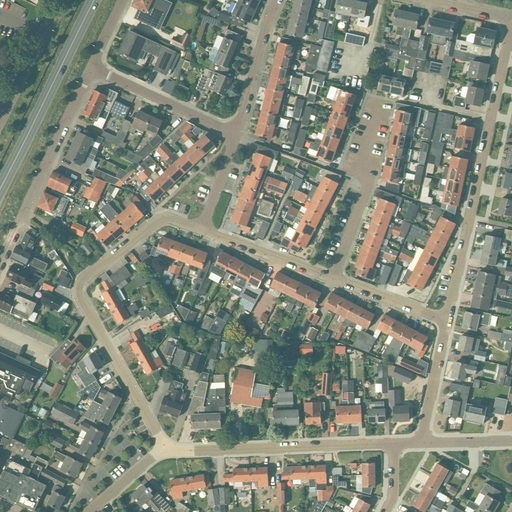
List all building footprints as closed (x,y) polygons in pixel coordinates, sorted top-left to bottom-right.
[(135,0),(132,7),(138,10),(134,18),(153,26),(164,1),(161,0),(135,0)] [(238,0),(237,4),(255,12),(260,1),(258,0),(238,0)] [(291,0),(291,3),(294,4),(314,9),(316,0),(291,0)] [(330,11),(330,13),(329,19),(328,19),(324,38),(332,40),(337,20),(335,20),(336,13),(343,14),(342,22),(348,23),(350,16),(353,2),(345,0),(339,0),(337,12),(331,11),(330,11)] [(324,12),(330,13),(330,11),(331,11),(332,2),(326,1),(324,12)] [(353,2),(350,16),(364,19),(367,5),(353,2)] [(255,12),(237,4),(231,15),(250,24),(255,12)] [(314,9),(294,4),(293,10),(289,9),(288,14),(291,15),(308,19),(309,14),(313,15),(314,9)] [(403,37),(408,13),(396,11),(393,25),(397,26),(395,35),(402,37),(403,37)] [(400,47),(399,55),(416,59),(418,49),(408,47),(410,37),(412,29),(417,30),(420,16),(408,13),(403,37),(402,37),(400,47)] [(232,17),(220,14),(218,20),(230,24),(232,17)] [(221,22),(202,15),(200,21),(219,27),(221,22)] [(289,25),(305,29),(306,24),(310,25),(311,19),(308,19),(291,15),(290,20),(287,19),(285,24),(289,25)] [(438,45),(443,21),(431,19),(428,33),(434,34),(431,44),(438,45)] [(455,24),(443,21),(438,45),(444,47),(446,37),(452,38),(455,24)] [(313,31),(305,29),(289,25),(287,30),(284,29),(283,34),(302,39),(304,34),(312,36),(313,31)] [(457,40),(456,44),(455,49),(480,55),(482,46),(492,49),(496,33),(478,29),(475,44),(457,40)] [(228,30),(219,51),(232,56),(237,43),(240,44),(243,36),(228,30)] [(174,35),(170,44),(185,50),(192,35),(183,31),(180,38),(174,35)] [(175,53),(129,32),(119,54),(136,62),(142,50),(160,58),(154,70),(165,75),(175,53)] [(349,34),(347,43),(363,47),(365,38),(349,34)] [(417,59),(423,61),(425,61),(425,60),(427,52),(430,37),(421,35),(420,39),(418,49),(416,59),(417,59)] [(322,45),(333,48),(335,43),(324,40),(322,45)] [(443,64),(444,65),(451,66),(453,59),(455,49),(456,44),(448,42),(443,64)] [(276,44),(275,48),(277,49),(276,55),(291,59),(298,61),(300,54),(293,52),(294,47),(278,43),(278,44),(276,44)] [(388,52),(399,55),(400,47),(386,44),(384,51),(384,52),(388,52)] [(317,65),(318,60),(320,55),(321,50),(322,47),(311,45),(307,63),(313,64),(317,65)] [(212,62),(209,70),(226,77),(230,69),(227,68),(232,56),(219,51),(214,48),(209,59),(210,61),(212,62)] [(388,52),(384,52),(380,51),(378,63),(385,65),(388,52)] [(465,51),(463,61),(471,63),(468,77),(485,81),(488,66),(478,64),(480,55),(465,51)] [(288,71),(291,59),(275,55),(273,67),(288,71)] [(416,59),(399,55),(398,59),(409,61),(407,69),(414,70),(417,59),(416,59)] [(187,71),(191,63),(182,59),(178,67),(187,71)] [(421,72),(423,61),(417,59),(414,70),(421,72)] [(423,61),(421,72),(428,73),(430,62),(425,60),(425,61),(423,61)] [(437,63),(430,62),(428,73),(434,75),(437,63)] [(307,63),(304,72),(311,73),(312,69),(316,70),(317,65),(313,64),(307,63)] [(444,65),(443,64),(437,63),(434,75),(441,76),(444,65)] [(327,73),(328,68),(317,65),(316,70),(327,73)] [(451,66),(444,65),(441,76),(448,78),(451,66)] [(288,71),(273,67),(270,78),(291,83),(293,77),(287,75),(288,71)] [(226,77),(209,70),(205,69),(204,71),(202,70),(202,77),(201,79),(200,79),(195,91),(207,96),(209,91),(225,97),(232,80),(226,77)] [(313,79),(324,82),(326,76),(314,73),(313,79)] [(381,75),(377,91),(390,93),(393,78),(394,75),(390,74),(389,77),(381,75)] [(301,86),(308,87),(310,78),(303,76),(301,86)] [(393,78),(390,93),(402,96),(405,84),(410,85),(412,79),(402,76),(401,80),(393,78)] [(291,83),(270,78),(267,90),(282,94),(284,88),(290,89),(291,83)] [(172,94),(176,84),(167,80),(163,90),(172,94)] [(312,84),(309,93),(316,94),(318,86),(312,84)] [(308,87),(301,86),(299,95),(305,96),(308,87)] [(88,103),(109,113),(124,120),(130,108),(115,101),(118,94),(115,92),(107,88),(103,95),(94,91),(93,93),(91,92),(89,97),(90,97),(88,103)] [(483,91),(469,88),(467,99),(455,97),(453,106),(465,109),(466,103),(480,106),(483,91)] [(336,102),(351,108),(355,96),(336,89),(332,100),(336,102)] [(282,94),(267,90),(264,101),(284,106),(286,100),(281,99),(282,94)] [(316,94),(309,93),(307,102),(314,103),(316,94)] [(295,109),(302,110),(304,101),(297,99),(295,109)] [(261,113),(281,118),(284,106),(264,101),(261,113)] [(351,108),(336,102),(332,113),(347,119),(351,108)] [(109,113),(88,103),(85,109),(84,108),(82,113),(83,113),(82,115),(97,122),(99,117),(106,121),(109,113)] [(417,127),(421,109),(403,105),(402,111),(397,110),(394,122),(410,126),(417,127)] [(303,116),(310,118),(313,108),(306,106),(303,116)] [(299,119),(302,110),(295,109),(293,118),(299,119)] [(144,131),(150,117),(139,112),(133,124),(130,123),(127,131),(134,135),(137,130),(143,134),(145,131),(144,131)] [(442,134),(452,136),(472,140),(475,128),(459,125),(458,131),(443,128),(444,125),(445,125),(446,120),(447,114),(439,112),(438,118),(435,132),(442,134)] [(261,113),(258,124),(274,128),(279,129),(281,118),(261,113)] [(347,119),(332,113),(328,124),(343,130),(347,119)] [(308,126),(310,118),(303,116),(301,125),(308,126)] [(162,122),(150,117),(144,131),(145,131),(155,136),(162,122)] [(189,140),(190,140),(194,136),(189,131),(195,126),(187,122),(179,129),(189,140)] [(291,122),(289,131),(296,133),(298,124),(291,122)] [(407,137),(410,126),(394,122),(392,134),(407,137)] [(339,141),(343,130),(328,124),(325,123),(323,129),(326,130),(324,135),(339,141)] [(274,128),(258,124),(255,136),(271,140),(274,128)] [(185,155),(194,165),(204,156),(194,146),(195,145),(190,140),(189,140),(179,129),(176,132),(181,138),(186,143),(185,144),(190,150),(185,155)] [(300,129),(297,139),(304,141),(307,131),(300,129)] [(424,131),(423,138),(430,140),(432,131),(425,129),(424,131)] [(120,130),(116,137),(113,144),(125,149),(127,144),(123,142),(127,134),(120,130)] [(101,138),(104,139),(113,144),(116,137),(104,131),(101,138)] [(294,142),(296,133),(289,131),(287,140),(294,142)] [(431,148),(442,150),(444,143),(440,142),(442,134),(435,132),(431,148)] [(78,133),(72,146),(95,157),(98,151),(89,147),(92,140),(101,145),(104,139),(101,138),(90,133),(88,138),(78,133)] [(392,134),(389,146),(408,150),(409,146),(417,147),(418,142),(415,141),(415,139),(411,138),(407,137),(392,134)] [(339,141),(324,135),(322,141),(317,139),(315,144),(315,145),(335,152),(339,141)] [(205,136),(195,146),(204,156),(208,151),(210,153),(216,148),(214,146),(212,143),(205,136)] [(452,136),(451,141),(455,142),(454,149),(470,152),(472,140),(452,136)] [(302,149),(304,141),(297,139),(295,147),(294,154),(305,158),(308,150),(302,149)] [(154,149),(149,143),(136,154),(144,158),(154,149)] [(315,145),(315,144),(311,143),(309,149),(318,152),(316,158),(331,163),(335,152),(315,145)] [(420,152),(427,154),(429,144),(422,143),(420,152)] [(184,174),(194,165),(185,155),(180,159),(175,153),(173,155),(163,144),(160,148),(164,152),(184,174)] [(252,165),(267,170),(271,159),(275,161),(277,157),(279,152),(260,145),(257,153),(256,153),(252,165)] [(95,157),(72,146),(66,160),(87,169),(88,169),(87,168),(91,160),(93,162),(95,157)] [(389,146),(386,157),(402,161),(406,162),(409,162),(411,151),(411,150),(408,150),(389,146)] [(442,150),(431,148),(428,164),(435,165),(437,156),(441,157),(442,150)] [(164,152),(160,156),(171,167),(165,173),(174,183),(184,174),(164,152)] [(427,154),(420,152),(418,161),(425,163),(427,154)] [(452,156),(450,168),(465,172),(468,160),(452,156)] [(386,157),(384,169),(400,172),(404,173),(406,162),(402,161),(386,157)] [(435,165),(428,164),(426,173),(433,175),(435,165)] [(262,182),(267,170),(252,165),(248,176),(262,182)] [(417,166),(415,176),(422,177),(424,167),(417,166)] [(295,171),(285,167),(282,175),(291,179),(295,171)] [(145,171),(145,172),(164,192),(174,183),(165,173),(160,178),(155,172),(154,173),(149,168),(145,171)] [(447,180),(463,184),(465,172),(450,168),(449,169),(445,168),(443,179),(447,180)] [(306,173),(298,169),(294,176),(302,180),(306,173)] [(318,188),(332,195),(338,184),(342,176),(322,169),(321,171),(319,175),(323,178),(318,188)] [(405,179),(406,173),(400,172),(384,169),(381,181),(386,182),(385,189),(398,193),(400,184),(397,183),(398,178),(405,179)] [(72,179),(54,171),(47,186),(72,197),(77,187),(70,184),(72,179)] [(147,182),(138,190),(148,202),(152,199),(154,202),(164,192),(145,172),(138,178),(143,183),(146,180),(147,182)] [(120,181),(107,174),(104,181),(115,186),(120,181)] [(502,180),(501,186),(503,187),(503,188),(511,189),(511,174),(506,174),(505,180),(502,180)] [(262,182),(248,176),(244,188),(258,193),(260,187),(266,189),(266,190),(277,194),(279,188),(267,183),(262,182)] [(415,176),(413,184),(420,186),(422,177),(415,176)] [(281,181),(269,177),(267,183),(279,188),(281,181)] [(425,177),(423,187),(430,189),(432,179),(425,177)] [(106,183),(95,178),(90,188),(87,187),(82,197),(96,204),(106,183)] [(463,184),(447,180),(446,186),(440,185),(439,190),(460,195),(463,184)] [(109,186),(107,190),(111,196),(116,188),(109,186)] [(430,189),(423,187),(419,202),(431,204),(433,198),(428,197),(430,189)] [(256,198),(258,193),(244,188),(239,199),(254,204),(260,206),(260,207),(272,211),(274,205),(256,198)] [(315,194),(313,199),(327,206),(332,195),(318,188),(315,194)] [(441,209),(444,211),(449,213),(451,206),(457,207),(460,195),(439,190),(437,196),(443,197),(441,209)] [(307,210),(321,217),(327,206),(300,192),(297,191),(293,199),(304,204),(305,201),(310,204),(307,210)] [(376,211),(390,217),(395,205),(399,207),(401,202),(402,199),(386,192),(382,200),(380,200),(376,211)] [(44,193),(38,207),(52,213),(58,216),(66,200),(59,196),(58,199),(44,193)] [(133,205),(124,212),(134,224),(144,216),(142,214),(147,210),(135,196),(133,197),(129,201),(133,205)] [(250,216),(254,204),(239,199),(235,210),(250,216)] [(282,210),(288,212),(293,201),(287,199),(282,210)] [(511,201),(501,199),(498,214),(511,216),(511,201)] [(422,202),(420,208),(433,211),(432,213),(430,218),(436,222),(433,228),(435,230),(435,229),(449,236),(455,225),(441,217),(444,211),(441,209),(435,206),(431,204),(422,202)] [(410,203),(404,221),(411,223),(413,217),(415,218),(419,206),(410,203)] [(125,232),(134,224),(124,212),(119,217),(108,204),(104,207),(125,232)] [(287,213),(316,227),(321,217),(307,210),(304,215),(300,213),(300,211),(291,206),(287,213)] [(106,228),(116,240),(125,232),(104,207),(100,211),(110,224),(106,228)] [(272,211),(260,207),(257,214),(269,218),(272,211)] [(250,216),(235,210),(231,222),(242,226),(241,230),(249,233),(250,229),(246,227),(250,216)] [(376,211),(372,222),(406,235),(410,224),(403,221),(400,227),(395,225),(395,224),(388,222),(390,217),(376,211)] [(296,231),(310,238),(316,227),(287,213),(284,219),(294,224),(295,222),(299,225),(296,231)] [(263,220),(257,236),(265,239),(271,223),(263,220)] [(273,230),(279,232),(283,223),(277,221),(273,230)] [(372,222),(367,234),(382,239),(384,234),(390,236),(391,235),(404,239),(406,235),(372,222)] [(87,228),(74,223),(70,232),(82,238),(87,228)] [(414,226),(411,231),(425,237),(427,232),(414,226)] [(106,247),(116,240),(106,228),(96,235),(93,232),(90,235),(95,241),(98,238),(106,247)] [(435,229),(435,230),(430,239),(430,240),(444,247),(449,236),(435,229)] [(310,238),(296,231),(291,241),(284,238),(280,246),(288,250),(288,249),(297,253),(300,247),(304,249),(310,238)] [(424,251),(438,258),(444,247),(430,240),(430,239),(425,237),(411,231),(409,234),(428,244),(424,250),(424,251)] [(36,241),(25,233),(19,247),(17,246),(11,259),(18,262),(16,265),(24,269),(27,263),(37,268),(44,271),(47,265),(30,257),(32,253),(30,252),(36,241)] [(367,234),(363,245),(396,257),(398,253),(389,250),(390,248),(386,247),(380,245),(382,239),(367,234)] [(486,236),(483,250),(498,253),(505,254),(506,247),(507,248),(508,241),(501,239),(486,236)] [(166,261),(168,256),(173,242),(162,237),(157,249),(154,247),(151,255),(166,261)] [(179,260),(185,246),(173,242),(168,256),(179,260)] [(93,252),(85,243),(80,247),(88,256),(93,252)] [(363,245),(359,256),(374,262),(376,255),(394,262),(396,257),(363,245)] [(196,250),(185,246),(179,260),(177,267),(174,274),(179,276),(184,262),(190,265),(196,250)] [(408,251),(406,255),(406,256),(432,269),(438,258),(424,251),(424,250),(419,248),(415,255),(408,251)] [(190,265),(188,270),(199,274),(192,293),(198,295),(198,294),(203,283),(206,277),(207,273),(212,261),(206,259),(207,255),(196,250),(190,265)] [(498,253),(483,250),(480,263),(495,267),(495,266),(502,268),(504,261),(496,259),(498,253)] [(155,263),(145,252),(139,256),(149,268),(155,263)] [(218,259),(214,257),(209,272),(222,279),(225,272),(226,272),(233,258),(222,252),(218,259)] [(407,270),(427,280),(432,269),(406,256),(406,255),(401,253),(399,258),(411,264),(407,270)] [(359,256),(355,268),(358,269),(355,275),(371,281),(375,270),(371,269),(374,262),(359,256)] [(244,264),(233,258),(226,272),(231,275),(228,280),(229,281),(226,288),(230,290),(244,264)] [(247,283),(254,269),(244,264),(230,290),(229,292),(240,297),(247,283)] [(392,268),(385,265),(378,283),(385,285),(392,268)] [(402,267),(396,265),(392,275),(388,284),(394,287),(402,267)] [(18,292),(28,297),(34,284),(41,287),(42,286),(52,292),(56,284),(45,279),(45,280),(27,271),(27,273),(13,266),(11,270),(9,269),(6,275),(8,276),(7,277),(12,279),(12,280),(19,284),(16,291),(18,292)] [(119,270),(126,279),(131,276),(124,267),(119,270)] [(265,275),(254,269),(247,283),(240,297),(255,305),(262,291),(258,289),(265,275)] [(126,279),(119,270),(109,278),(110,279),(112,282),(116,287),(126,279)] [(421,291),(427,280),(407,270),(402,282),(421,291)] [(478,272),(476,284),(511,291),(511,285),(511,286),(507,285),(508,284),(500,282),(501,277),(496,276),(478,272)] [(282,293),(289,278),(278,273),(268,292),(279,298),(282,292),(282,293)] [(71,279),(60,275),(56,284),(67,288),(71,279)] [(300,284),(289,278),(282,293),(287,295),(285,300),(290,303),(300,284)] [(112,282),(110,279),(102,283),(106,292),(102,294),(110,309),(121,303),(112,288),(112,289),(109,284),(112,282)] [(184,281),(176,279),(174,285),(182,287),(184,281)] [(304,303),(311,289),(300,284),(290,303),(286,310),(291,313),(297,300),(303,303),(304,303)] [(511,291),(476,284),(473,295),(496,300),(497,295),(511,297),(511,291)] [(322,295),(311,289),(304,303),(315,309),(322,295)] [(28,297),(18,292),(16,297),(9,294),(7,296),(0,293),(0,308),(10,313),(28,321),(37,301),(28,297)] [(45,292),(40,302),(53,309),(58,311),(61,313),(64,314),(65,311),(60,308),(63,301),(45,292)] [(336,313),(343,299),(332,294),(325,308),(336,313)] [(496,300),(473,295),(471,307),(488,311),(489,304),(495,305),(494,307),(511,310),(511,303),(496,300)] [(340,331),(354,305),(343,299),(336,313),(341,316),(338,321),(339,322),(335,329),(340,331)] [(124,309),(121,303),(110,309),(119,324),(134,315),(133,313),(139,310),(135,303),(124,309)] [(162,319),(174,311),(169,304),(158,312),(162,319)] [(185,321),(190,311),(190,310),(179,305),(177,309),(185,321)] [(357,324),(364,310),(354,305),(340,331),(343,333),(347,326),(349,326),(351,321),(357,324)] [(58,311),(53,309),(51,313),(59,318),(61,313),(58,311)] [(375,316),(364,310),(357,324),(368,330),(375,316)] [(190,311),(185,321),(192,324),(197,314),(190,311)] [(491,315),(472,311),(471,314),(466,313),(462,328),(476,331),(478,323),(489,325),(491,315)] [(217,315),(214,320),(209,330),(217,333),(224,319),(217,315)] [(377,329),(388,335),(396,321),(385,315),(377,329)] [(201,327),(209,330),(214,320),(207,317),(201,327)] [(388,361),(406,327),(396,321),(388,335),(394,337),(388,349),(386,348),(381,357),(388,361)] [(259,332),(245,324),(239,335),(256,337),(259,332)] [(409,346),(417,332),(406,327),(388,361),(394,364),(405,344),(409,346)] [(318,331),(312,328),(306,339),(312,342),(318,331)] [(506,342),(510,343),(511,343),(511,331),(504,330),(503,334),(502,333),(500,341),(506,342)] [(139,360),(149,354),(141,339),(140,339),(135,331),(130,334),(135,342),(130,345),(139,360)] [(362,331),(354,347),(361,350),(369,335),(362,331)] [(417,332),(409,346),(420,351),(418,356),(422,358),(428,347),(424,345),(428,338),(423,336),(424,334),(419,331),(418,333),(417,332)] [(330,335),(324,332),(319,342),(326,342),(330,335)] [(369,335),(361,350),(369,354),(376,339),(369,335)] [(461,336),(458,351),(470,353),(475,354),(474,360),(484,362),(486,353),(476,351),(479,340),(473,339),(461,336)] [(221,338),(215,337),(210,351),(218,352),(221,338)] [(177,341),(170,338),(167,342),(166,342),(162,354),(171,357),(177,341)] [(53,355),(50,358),(55,363),(58,360),(66,368),(69,365),(85,348),(75,340),(65,351),(61,347),(68,339),(67,339),(60,347),(53,355)] [(189,353),(178,349),(173,365),(184,369),(189,353)] [(207,356),(196,352),(190,371),(200,375),(207,356)] [(0,353),(0,435),(9,440),(10,437),(11,438),(23,414),(7,406),(9,401),(10,402),(14,394),(19,396),(22,390),(29,393),(29,392),(38,372),(26,366),(21,364),(0,353)] [(82,372),(77,375),(85,389),(97,382),(92,374),(103,368),(95,354),(84,361),(77,364),(82,372)] [(149,354),(139,360),(147,375),(163,365),(159,357),(153,361),(150,355),(149,354)] [(423,367),(402,358),(399,365),(420,374),(423,367)] [(455,363),(452,378),(464,381),(466,373),(475,375),(478,363),(468,361),(467,366),(455,363)] [(388,394),(386,364),(378,365),(379,385),(382,385),(383,394),(388,394)] [(413,374),(388,364),(388,375),(391,377),(409,384),(413,374)] [(256,371),(236,368),(230,403),(261,408),(263,397),(271,398),(270,386),(254,383),(256,371)] [(192,428),(206,428),(206,408),(203,407),(208,383),(207,383),(209,374),(202,373),(187,416),(192,415),(192,428)] [(332,374),(323,374),(321,396),(330,396),(332,374)] [(478,389),(480,381),(481,378),(475,376),(472,388),(478,389)] [(505,376),(503,386),(509,387),(509,386),(511,378),(505,376)] [(184,385),(172,380),(168,391),(172,393),(170,400),(164,398),(159,411),(178,418),(187,395),(183,394),(184,391),(182,390),(184,385)] [(348,384),(347,384),(349,423),(361,422),(361,406),(354,407),(353,381),(348,381),(348,384)] [(56,398),(62,385),(56,382),(50,395),(56,398)] [(80,392),(78,393),(83,396),(83,395),(94,401),(101,388),(97,382),(85,389),(80,392)] [(210,390),(206,408),(206,428),(220,427),(220,414),(219,414),(219,407),(226,407),(225,389),(225,383),(211,383),(210,390)] [(447,400),(444,415),(456,418),(463,419),(466,404),(467,404),(470,388),(463,386),(451,383),(450,384),(463,387),(460,399),(459,403),(447,400)] [(349,423),(347,384),(342,384),(343,407),(336,407),(336,423),(349,423)] [(106,399),(102,406),(114,412),(120,399),(102,389),(99,395),(106,399)] [(274,426),(286,425),(285,393),(285,389),(277,389),(278,407),(273,407),(274,426)] [(285,393),(286,425),(299,425),(298,411),(293,411),(292,406),(294,406),(293,393),(285,393)] [(401,407),(401,394),(389,395),(390,415),(394,415),(394,421),(409,421),(409,407),(401,407)] [(492,414),(504,416),(508,401),(496,398),(492,414)] [(369,400),(365,400),(365,411),(369,411),(369,422),(385,422),(384,410),(384,405),(376,405),(375,402),(369,403),(369,400)] [(93,401),(84,417),(94,422),(96,418),(107,424),(114,412),(102,406),(93,401)] [(325,411),(325,402),(305,403),(306,424),(321,424),(321,411),(325,411)] [(79,414),(56,403),(51,414),(74,425),(79,414)] [(463,419),(463,420),(483,424),(487,408),(467,404),(466,404),(463,419)] [(54,426),(45,421),(42,427),(51,432),(54,426)] [(85,440),(97,445),(103,433),(82,422),(79,427),(89,432),(85,440)] [(65,441),(50,433),(46,442),(61,449),(65,441)] [(9,440),(0,435),(0,459),(5,448),(9,440)] [(10,437),(9,440),(5,448),(23,457),(28,446),(11,438),(10,437)] [(97,445),(85,440),(81,447),(71,442),(68,447),(90,458),(97,445)] [(34,449),(28,446),(23,457),(47,468),(49,463),(37,457),(37,458),(31,455),(34,449)] [(68,457),(55,451),(52,457),(64,463),(61,470),(75,477),(82,464),(68,457)] [(0,495),(16,502),(31,469),(9,459),(0,479),(0,495)] [(31,469),(16,502),(35,511),(47,486),(36,481),(43,467),(34,463),(31,470),(31,469)] [(362,476),(375,476),(374,464),(362,464),(362,476)] [(453,473),(448,470),(437,464),(431,474),(442,481),(447,483),(453,473)] [(326,466),(309,467),(309,483),(310,483),(310,488),(317,488),(317,490),(318,490),(318,502),(314,511),(321,511),(326,505),(329,499),(333,491),(333,486),(327,487),(327,485),(326,466)] [(36,481),(47,486),(49,481),(63,488),(67,481),(52,473),(53,473),(43,467),(36,481)] [(283,473),(282,473),(282,479),(292,479),(292,480),(301,479),(301,483),(309,483),(309,467),(291,467),(291,473),(283,473)] [(251,482),(258,481),(258,487),(268,487),(268,468),(250,469),(251,482)] [(251,485),(251,482),(250,469),(233,470),(233,475),(223,476),(223,482),(233,482),(243,482),(243,486),(251,485)] [(442,481),(431,474),(425,485),(436,491),(442,481)] [(189,490),(190,494),(198,493),(197,489),(211,486),(209,475),(204,476),(204,475),(187,478),(189,490)] [(362,487),(362,492),(367,493),(371,494),(373,487),(375,487),(375,476),(362,476),(363,487),(362,487)] [(182,492),(189,490),(187,478),(170,481),(173,499),(183,497),(182,492)] [(480,506),(489,511),(494,511),(499,503),(499,502),(502,496),(499,494),(500,492),(486,483),(480,493),(485,496),(480,506)] [(285,505),(284,484),(277,484),(278,505),(279,505),(279,511),(283,511),(283,505),(285,505)] [(436,491),(425,485),(419,495),(430,502),(435,504),(438,498),(434,495),(436,491)] [(62,489),(55,486),(52,492),(54,492),(47,504),(58,510),(64,497),(59,494),(62,489)] [(143,486),(131,496),(140,507),(145,503),(149,507),(151,506),(156,511),(160,508),(163,511),(165,511),(171,507),(157,491),(152,496),(143,486)] [(458,490),(452,487),(449,492),(455,495),(458,490)] [(230,488),(219,488),(220,505),(225,505),(231,505),(230,488)] [(220,505),(218,489),(208,490),(210,506),(220,505)] [(353,510),(357,511),(365,511),(370,505),(368,504),(370,497),(361,494),(360,499),(359,499),(353,510)] [(423,511),(424,511),(430,502),(419,495),(413,506),(423,511)] [(489,511),(480,506),(469,500),(466,507),(475,511),(489,511)] [(188,511),(190,510),(179,502),(175,509),(179,511),(188,511)]
